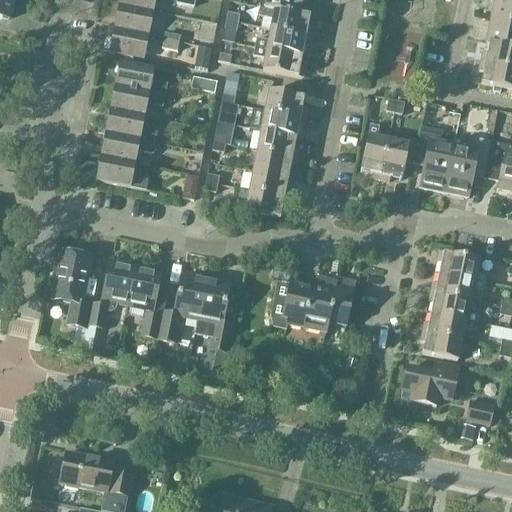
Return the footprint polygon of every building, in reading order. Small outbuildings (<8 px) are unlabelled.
[(0,0),(0,19),(8,21),(12,0),(0,0)] [(119,0),(118,7),(151,14),(153,0),(119,0)] [(194,0),(168,0),(168,4),(193,8),(194,0)] [(306,7),(307,0),(266,0),(266,2),(257,0),(256,0),(255,8),(300,17),(302,6),(306,7)] [(511,0),(494,0),(490,19),(511,23),(511,0)] [(146,38),(151,14),(118,7),(113,32),(146,38)] [(309,18),(300,17),(255,8),(255,10),(257,10),(256,19),(272,22),(270,31),(309,39),(311,30),(307,29),(309,18)] [(227,15),(226,23),(237,25),(238,17),(227,15)] [(511,23),(490,19),(485,44),(488,45),(511,49),(511,23)] [(232,47),(237,25),(226,23),(221,44),(232,47)] [(308,48),(309,39),(270,31),(268,43),(255,41),(253,49),(302,59),(304,48),(308,48)] [(141,63),(146,38),(113,32),(108,56),(141,63)] [(163,35),(162,41),(178,45),(179,38),(163,35)] [(200,58),(212,60),(216,42),(204,40),(200,58)] [(178,45),(162,41),(160,51),(176,54),(178,45)] [(511,49),(488,45),(486,56),(481,55),(479,64),(511,70),(511,49)] [(300,70),(302,59),(253,49),(251,58),(264,61),(262,73),(301,80),(303,71),(300,70)] [(231,58),(219,56),(217,64),(229,66),(231,58)] [(511,92),(511,70),(479,64),(477,73),(482,74),(480,85),(511,92)] [(119,65),(110,112),(143,118),(145,106),(162,109),(166,88),(149,85),(152,72),(119,65)] [(196,81),(218,85),(220,73),(199,69),(196,81)] [(213,97),(215,85),(192,80),(189,92),(213,97)] [(268,92),(264,113),(303,121),(305,111),(300,110),(303,99),(268,92)] [(222,98),(220,105),(232,108),(233,100),(222,98)] [(393,115),(395,103),(387,101),(384,114),(393,115)] [(403,105),(395,103),(393,115),(401,117),(403,105)] [(230,115),(232,108),(220,105),(219,113),(230,115)] [(140,131),(143,118),(110,112),(105,136),(155,145),(157,134),(140,131)] [(301,130),(303,121),(264,113),(260,133),(295,140),(297,129),(301,130)] [(379,182),(387,143),(376,141),(379,129),(369,127),(360,174),(370,176),(369,180),(379,182)] [(443,195),(452,149),(439,146),(441,134),(419,129),(413,159),(424,161),(418,190),(443,195)] [(293,151),(295,140),(260,133),(256,153),(295,161),(297,151),(293,151)] [(153,156),(155,145),(105,136),(101,160),(134,166),(136,153),(153,156)] [(214,137),(212,145),(224,147),(226,139),(214,137)] [(472,171),(483,173),(490,144),(468,139),(465,152),(452,149),(443,195),(466,200),(472,171)] [(408,147),(387,143),(379,182),(388,184),(389,180),(400,182),(408,147)] [(511,201),(511,161),(511,157),(511,148),(490,144),(483,173),(482,180),(496,183),(494,194),(506,197),(505,200),(511,201)] [(223,155),(224,147),(212,145),(210,153),(223,155)] [(293,170),(295,161),(256,153),(252,173),(287,180),(289,169),(293,170)] [(131,180),(134,166),(101,160),(96,183),(146,192),(147,183),(131,180)] [(192,166),(189,183),(202,186),(205,169),(192,166)] [(285,190),(287,180),(252,173),(248,193),(287,200),(289,191),(285,190)] [(205,177),(204,185),(216,187),(218,179),(205,177)] [(215,195),(216,187),(204,185),(202,193),(215,195)] [(285,209),(287,200),(248,193),(244,213),(278,220),(282,209),(285,209)] [(439,263),(436,275),(483,285),(484,276),(474,274),(476,261),(437,253),(435,262),(439,263)] [(84,332),(84,328),(88,308),(80,306),(89,260),(60,254),(51,301),(69,304),(64,328),(84,332)] [(125,308),(133,269),(108,264),(99,308),(89,306),(88,308),(84,328),(102,332),(107,304),(125,308)] [(159,274),(133,269),(125,308),(142,311),(137,339),(156,343),(160,320),(150,318),(159,274)] [(481,292),(483,285),(436,275),(435,285),(431,284),(429,294),(468,303),(470,290),(481,292)] [(196,322),(204,283),(197,282),(198,279),(185,276),(184,279),(180,278),(173,317),(161,315),(160,320),(156,343),(173,346),(178,318),(196,322)] [(210,284),(204,283),(196,322),(214,325),(208,353),(226,357),(231,329),(221,327),(228,288),(224,287),(225,284),(210,281),(210,284)] [(344,329),(353,285),(334,281),(333,286),(315,283),(313,292),(288,287),(280,326),(324,335),(326,325),(344,329)] [(466,314),(468,303),(429,294),(427,303),(430,303),(428,315),(475,325),(476,316),(466,314)] [(511,303),(501,301),(499,309),(511,312),(511,307),(511,303)] [(510,319),(511,312),(499,309),(498,316),(510,319)] [(473,333),(475,325),(428,315),(426,325),(422,324),(420,335),(460,343),(462,330),(473,333)] [(494,328),(511,331),(511,319),(496,317),(494,328)] [(456,364),(460,343),(420,335),(419,343),(422,344),(420,356),(456,364)] [(511,344),(501,342),(499,351),(510,354),(511,346),(511,344)] [(509,361),(510,354),(499,351),(498,358),(509,361)] [(458,368),(433,363),(431,373),(404,368),(399,396),(451,406),(458,368)] [(487,428),(491,409),(468,404),(464,423),(487,428)] [(64,453),(58,484),(64,485),(66,489),(76,491),(81,488),(102,492),(97,511),(124,511),(131,476),(111,472),(113,463),(64,453)] [(273,511),(274,508),(251,503),(250,508),(223,502),(220,511),(273,511)]
